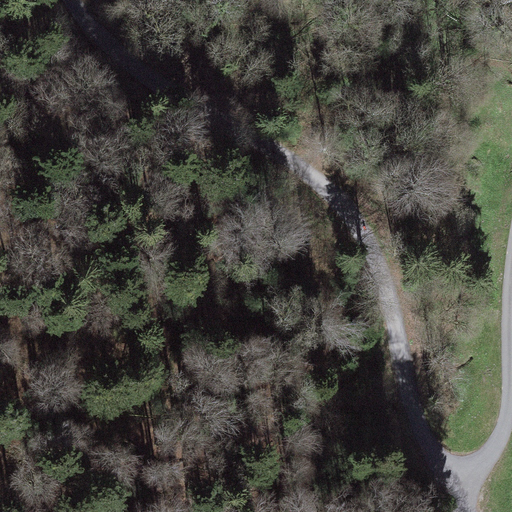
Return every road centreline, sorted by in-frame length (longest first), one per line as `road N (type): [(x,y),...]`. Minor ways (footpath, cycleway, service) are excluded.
road 1 (unclassified): [(91,0),(106,23),(332,199),(395,315),(425,423),(462,511)]
road 2 (track): [(457,499),(504,450),(511,333)]
